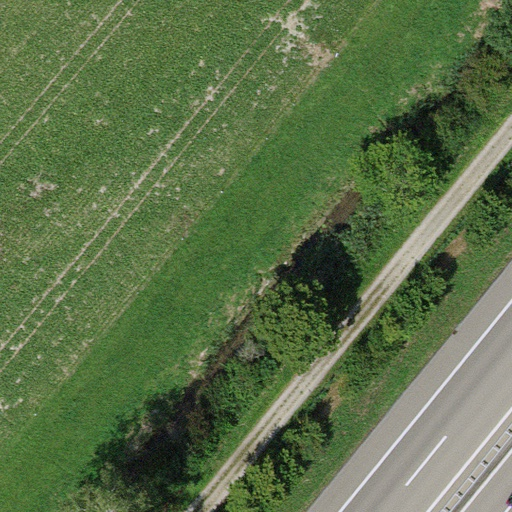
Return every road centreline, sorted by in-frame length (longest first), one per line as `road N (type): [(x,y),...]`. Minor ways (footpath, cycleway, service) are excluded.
road 1 (track): [(511,129),(201,511)]
road 2 (motorway): [(511,359),(388,511)]
